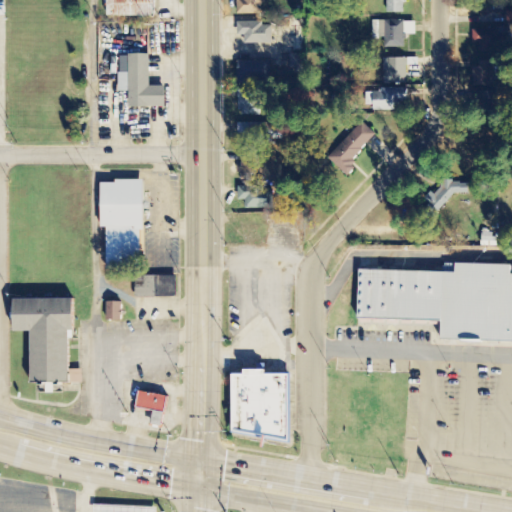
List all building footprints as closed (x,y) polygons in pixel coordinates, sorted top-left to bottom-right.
[(110,0),(110,18),(157,18),(157,0),(110,0)] [(263,0),(237,0),(238,15),(263,15),(263,0)] [(404,14),(403,0),(385,0),(386,13),(404,14)] [(264,22),(238,23),(238,36),(245,36),(245,45),(273,44),(273,26),(264,27),(264,22)] [(384,49),(406,48),(406,33),(415,33),(415,22),(375,24),(375,36),(384,36),(384,49)] [(474,45),(480,44),(480,53),(505,53),(504,30),(473,30),(474,45)] [(130,55),(130,57),(121,57),(121,73),(120,73),(120,91),(130,91),(130,108),(166,108),(166,87),(151,87),(151,55),(130,55)] [(384,59),(385,84),(407,84),(407,59),(384,59)] [(271,62),(239,62),(239,84),(270,85),(271,62)] [(495,87),(494,64),(473,64),(474,87),(495,87)] [(373,112),(402,111),(402,103),(410,103),(409,89),(373,90),(373,101),(373,112)] [(260,115),(260,90),(239,90),(240,116),(260,115)] [(263,124),(238,123),(238,139),(263,140),(263,124)] [(344,173),(378,136),(363,123),(328,159),(344,173)] [(259,181),(259,165),(253,165),(254,158),(242,157),(241,181),(259,181)] [(98,179),(97,227),(105,227),(104,269),(141,269),(142,180),(98,179)] [(438,183),(438,195),(430,195),(430,208),(453,207),(452,195),(470,194),(470,182),(438,183)] [(239,201),(246,201),(247,210),(274,209),(274,187),(239,188),(239,201)] [(355,319),(438,322),(438,342),(511,344),(511,274),(509,274),(509,265),(453,263),(452,271),(356,269),(355,319)] [(133,296),(174,296),(174,275),(133,275),(133,296)] [(71,299),(10,299),(10,331),(27,331),(28,382),(80,382),(80,369),(66,369),(66,331),(72,331),(71,299)] [(123,321),(122,303),(107,303),(108,321),(123,321)] [(228,436),(287,437),(288,372),(229,371),(228,436)] [(133,405),(151,408),(149,422),(160,424),(166,394),(136,389),(133,405)]
